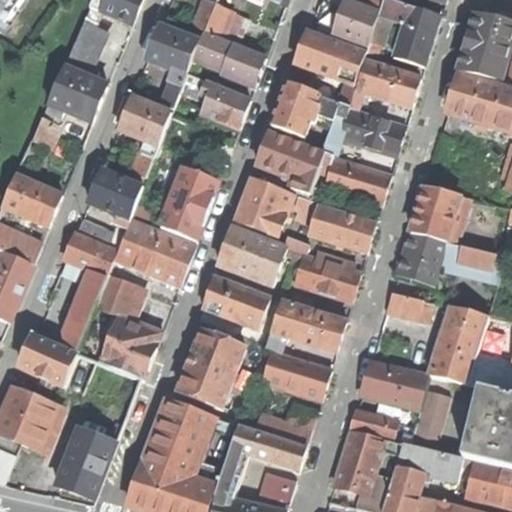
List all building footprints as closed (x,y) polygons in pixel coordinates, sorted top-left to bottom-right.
[(0,0),(0,21),(7,27),(27,0),(0,0)] [(102,15),(108,0),(96,0),(92,10),(102,15)] [(145,0),(108,0),(102,15),(134,28),(141,9),(145,0)] [(217,7),(219,0),(205,0),(195,28),(198,29),(207,33),(207,32),(217,7)] [(228,12),(232,0),(219,0),(217,7),(228,12)] [(368,11),(382,15),(385,5),(371,0),(368,11)] [(405,27),(411,9),(400,5),(387,1),(385,5),(382,15),(381,19),(405,27)] [(378,26),(381,19),(382,15),(368,11),(348,4),(342,21),(336,38),(370,50),(378,26)] [(223,38),(233,14),(228,12),(217,7),(207,32),(223,38)] [(405,27),(395,60),(426,70),(434,44),(442,18),(411,9),(405,27)] [(249,20),(233,14),(223,38),(240,45),(249,20)] [(467,56),(462,73),(502,84),(511,47),(511,26),(478,17),(469,47),(467,56)] [(69,63),(90,72),(107,35),(85,26),(69,63)] [(389,29),(378,26),(370,50),(368,56),(378,60),(389,29)] [(195,63),(202,45),(163,29),(157,43),(149,63),(175,74),(189,79),(189,78),(195,63)] [(206,36),(207,33),(198,29),(195,38),(203,42),(206,36)] [(297,67),(348,85),(357,88),(368,56),(309,34),(303,51),(298,64),(297,67)] [(195,63),(224,75),(235,47),(206,36),(203,42),(202,45),(195,63)] [(223,77),(256,90),(257,88),(262,75),(268,60),(267,60),(235,47),(224,75),(223,77)] [(364,94),(413,110),(418,94),(422,81),(367,64),(358,92),(364,94)] [(66,114),(94,125),(102,105),(109,89),(65,70),(50,107),(66,114)] [(189,79),(175,74),(171,83),(174,84),(185,89),(189,79)] [(455,95),(449,115),(511,133),(511,93),(461,77),(455,95)] [(188,94),(209,102),(215,88),(189,78),(189,79),(185,89),(181,99),(186,101),(188,94)] [(185,89),(174,84),(165,108),(176,112),(178,106),(181,99),(185,89)] [(342,101),(351,104),(356,92),(357,88),(348,85),(342,101)] [(320,118),(321,114),(322,110),(318,109),(322,98),(289,86),(282,106),(273,129),(306,141),(312,125),(317,127),(320,118)] [(209,102),(203,118),(240,132),(246,116),(252,103),(215,88),(209,102)] [(359,111),(364,94),(358,92),(356,92),(351,104),(350,108),(352,109),(359,111)] [(318,109),(322,110),(321,114),(329,117),(334,103),(322,98),(318,109)] [(149,145),(161,150),(173,118),(134,102),(127,117),(121,134),(149,145)] [(334,103),(329,117),(321,114),(320,118),(336,123),(343,106),(334,103)] [(173,118),(187,124),(192,112),(178,106),(176,112),(173,118)] [(343,106),(336,123),(326,153),(328,154),(336,157),(341,140),(351,112),(352,109),(350,108),(343,106)] [(63,119),(66,114),(50,107),(48,112),(63,119)] [(351,112),(341,140),(398,158),(403,143),(407,130),(351,112)] [(185,173),(186,173),(194,152),(203,131),(187,124),(173,118),(161,150),(156,162),(185,173)] [(34,142),(33,144),(53,153),(63,129),(43,121),(34,142)] [(265,150),(258,168),(296,182),(308,149),(271,136),(265,150)] [(144,158),(156,163),(156,162),(161,150),(149,145),(144,158)] [(301,198),(311,202),(315,190),(321,174),(328,154),(326,153),(308,147),(308,149),(296,182),(291,194),(296,196),(301,198)] [(328,154),(321,174),(329,177),(335,160),(336,157),(328,154)] [(144,158),(137,176),(138,176),(149,181),(156,163),(144,158)] [(329,177),(326,189),(383,207),(388,193),(392,178),(335,160),(329,177)] [(198,244),(210,214),(220,186),(186,173),(185,173),(178,192),(167,219),(163,231),(198,244)] [(122,219),(133,223),(146,191),(103,174),(98,187),(90,206),(122,219)] [(149,181),(138,176),(135,183),(146,187),(149,181)] [(32,222),(51,230),(57,213),(64,197),(18,178),(4,210),(25,219),(32,222)] [(245,203),(237,224),(279,240),(296,196),(291,194),(254,180),(245,203)] [(161,216),(167,219),(178,192),(172,190),(161,216)] [(326,194),(315,190),(311,202),(320,206),(322,206),(326,194)] [(458,210),(461,200),(425,190),(420,211),(413,235),(446,244),(458,210)] [(320,209),(320,206),(311,202),(301,198),(296,210),(301,212),(297,221),(314,227),(320,209)] [(458,210),(469,213),(472,203),(461,200),(458,210)] [(314,227),(311,237),(369,255),(374,240),(378,227),(320,209),(314,227)] [(29,229),(32,222),(25,219),(22,226),(29,229)] [(133,223),(122,219),(110,250),(121,254),(133,223)] [(117,263),(181,289),(190,267),(197,249),(196,248),(133,223),(121,254),(117,263)] [(104,247),(109,234),(84,224),(78,237),(104,247)] [(7,256),(16,234),(0,227),(0,252),(3,254),(7,256)] [(228,248),(221,268),(228,271),(274,289),(286,259),(288,252),(286,251),(235,231),(228,248)] [(16,234),(7,256),(35,267),(43,248),(44,246),(16,234)] [(104,247),(78,237),(73,249),(67,263),(94,275),(110,281),(111,278),(117,263),(121,254),(110,250),(104,247)] [(406,257),(400,278),(434,287),(439,271),(446,247),(411,237),(406,257)] [(290,240),(286,251),(288,252),(296,254),(305,257),(309,259),(311,253),(313,249),(290,240)] [(451,268),(493,278),(491,284),(500,287),(507,259),(446,244),(446,247),(439,271),(449,274),(451,268)] [(293,262),(296,254),(288,252),(286,259),(293,262)] [(0,319),(11,324),(24,293),(35,267),(7,256),(3,254),(0,261),(0,319)] [(301,271),(305,257),(296,254),(293,262),(291,268),(301,271)] [(319,255),(317,261),(355,273),(357,267),(319,255)] [(301,271),(296,286),(353,304),(358,290),(362,276),(355,273),(317,261),(309,259),(305,257),(301,271)] [(468,279),(491,284),(493,278),(451,268),(449,274),(468,279)] [(72,354),(78,357),(99,309),(110,281),(94,275),(69,337),(72,354)] [(112,315),(124,283),(111,278),(110,281),(99,309),(112,315)] [(210,295),(204,312),(259,333),(272,301),(216,280),(210,295)] [(124,283),(112,315),(121,318),(135,324),(148,292),(124,283)] [(394,295),(391,307),(405,310),(430,316),(433,304),(394,295)] [(264,335),(272,338),(273,332),(283,304),(275,302),(264,335)] [(286,337),(338,353),(343,338),(347,325),(283,304),(273,332),(286,337)] [(403,318),(405,310),(391,307),(389,314),(403,318)] [(469,387),(479,354),(490,318),(451,308),(441,344),(431,378),(469,387)] [(403,318),(428,324),(430,316),(405,310),(403,318)] [(102,365),(144,382),(154,358),(163,335),(135,324),(121,318),(102,365)] [(280,355),(286,337),(273,332),(272,338),(267,350),(280,355)] [(192,364),(180,395),(223,412),(247,351),(204,335),(192,364)] [(22,371),(65,390),(78,357),(72,354),(36,339),(30,354),(22,371)] [(511,375),(505,374),(508,361),(479,354),(469,387),(481,390),(511,397),(511,390),(511,375)] [(274,355),(266,384),(323,401),(328,386),(332,373),(274,355)] [(65,390),(109,408),(130,416),(142,383),(78,357),(65,390)] [(409,409),(422,413),(427,392),(431,378),(373,365),(368,380),(363,397),(386,403),(395,406),(409,409)] [(15,389),(11,399),(55,417),(39,454),(45,456),(64,409),(15,389)] [(481,390),(463,459),(466,459),(511,470),(511,397),(481,390)] [(422,413),(413,447),(437,453),(451,398),(427,392),(422,413)] [(11,399),(0,424),(0,437),(25,448),(39,454),(55,417),(11,399)] [(177,456),(193,412),(176,406),(168,403),(153,447),(177,456)] [(293,405),(287,425),(313,433),(319,413),(293,405)] [(109,408),(97,439),(118,447),(130,416),(109,408)] [(66,410),(64,409),(45,456),(48,457),(66,410)] [(400,443),(404,444),(413,447),(422,413),(409,409),(400,443)] [(215,420),(193,412),(177,456),(200,464),(212,431),(215,420)] [(354,423),(351,432),(386,442),(394,444),(399,425),(379,419),(372,417),(357,413),(354,423)] [(262,418),(257,433),(309,449),(313,433),(287,425),(262,418)] [(212,431),(236,439),(239,428),(215,420),(212,431)] [(236,439),(218,497),(236,502),(240,487),(249,458),(301,474),(305,462),(309,449),(257,433),(244,429),(239,428),(236,439)] [(343,460),(335,489),(362,496),(370,498),(376,477),(383,454),(386,442),(351,432),(343,460)] [(81,433),(59,489),(74,495),(96,503),(118,447),(97,439),(81,433)] [(0,437),(0,486),(7,488),(25,448),(0,437)] [(386,442),(383,454),(401,459),(404,447),(394,444),(386,442)] [(426,478),(459,487),(466,459),(463,459),(437,453),(413,447),(404,444),(404,447),(401,459),(411,461),(408,471),(427,476),(426,478)] [(146,467),(193,484),(200,464),(177,456),(153,447),(146,467)] [(200,464),(193,484),(217,492),(224,472),(200,464)] [(511,473),(478,465),(469,499),(511,508),(511,473)] [(193,484),(146,467),(130,509),(140,511),(210,511),(217,492),(193,484)] [(416,511),(426,478),(427,476),(408,471),(398,469),(394,482),(385,511),(416,511)] [(240,487),(236,502),(281,511),(288,511),(298,484),(268,475),(263,493),(240,487)] [(385,511),(394,482),(376,477),(370,498),(362,496),(357,511),(361,511),(385,511)] [(214,511),(281,511),(236,502),(218,497),(214,511)]
